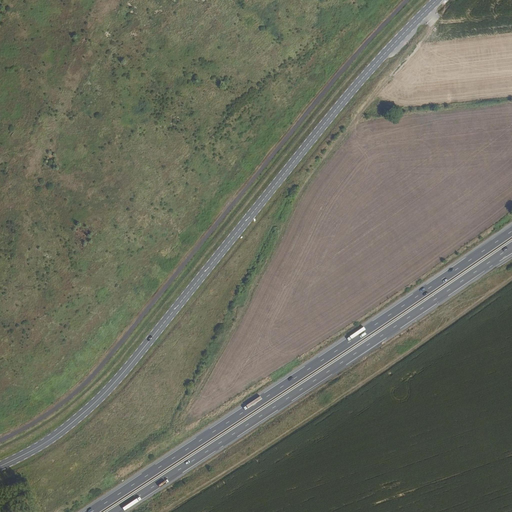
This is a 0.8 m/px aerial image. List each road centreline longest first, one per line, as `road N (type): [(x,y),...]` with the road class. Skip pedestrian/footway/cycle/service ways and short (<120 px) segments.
road 1 (secondary): [(437,0),(322,125),(89,409),(0,466)]
road 2 (trunk): [(511,230),(87,511)]
road 3 (trunk): [(112,511),(511,247)]
road 4 (track): [(179,147),(206,91),(206,0)]
road 5 (track): [(0,138),(56,0)]
